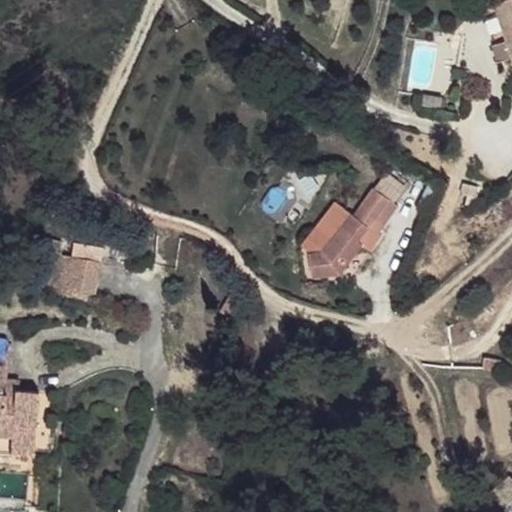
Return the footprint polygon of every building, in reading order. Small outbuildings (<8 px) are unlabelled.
[(511,0),(500,0),(503,4),(495,9),(511,39),(511,0)] [(321,248),(306,247),(305,271),(335,270),(358,241),(365,246),(378,230),(375,228),(395,202),(371,184),(351,211),(349,210),(321,248)] [(96,294),(101,258),(60,252),(54,288),(96,294)] [(244,300),(230,291),(221,309),(233,316),(244,300)] [(0,429),(32,430),(37,397),(4,391),(3,344),(0,343),(0,429)] [(511,501),(511,474),(510,472),(490,496),(505,509),(511,501)]
